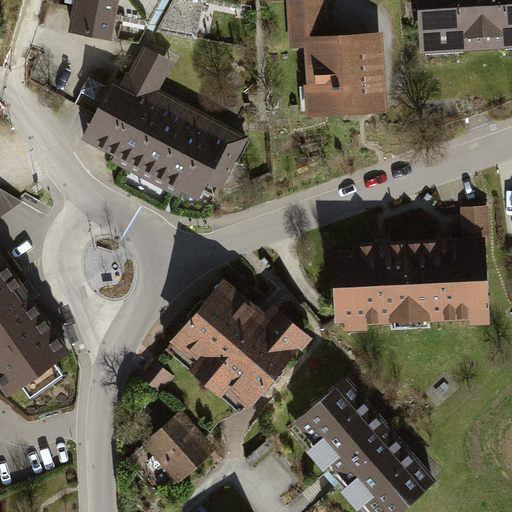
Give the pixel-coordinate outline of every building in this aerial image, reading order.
[(78,0),(72,30),(109,36),(113,17),(149,24),(161,0),(78,0)] [(206,0),(202,0),(173,0),(169,27),(200,33),(206,0)] [(323,0),(292,0),(295,44),(307,43),(311,118),(386,113),(381,36),(326,39),(323,0)] [(511,0),(420,0),(424,49),(511,42),(511,0)] [(113,81),(84,137),(199,196),(210,175),(224,182),(247,137),(155,89),(171,60),(147,48),(126,87),(113,81)] [(422,242),(425,312),(487,309),(484,240),(488,240),(486,207),(463,208),(465,240),(422,242)] [(338,315),(425,312),(422,242),(357,245),(357,252),(335,253),(338,315)] [(0,255),(0,378),(11,394),(70,352),(0,255)] [(143,374),(208,429),(240,391),(251,401),(308,334),(277,309),(267,321),(222,283),(143,374)] [(299,420),(377,511),(394,511),(433,479),(346,379),(299,420)] [(210,450),(178,414),(125,460),(157,496),(210,450)]
